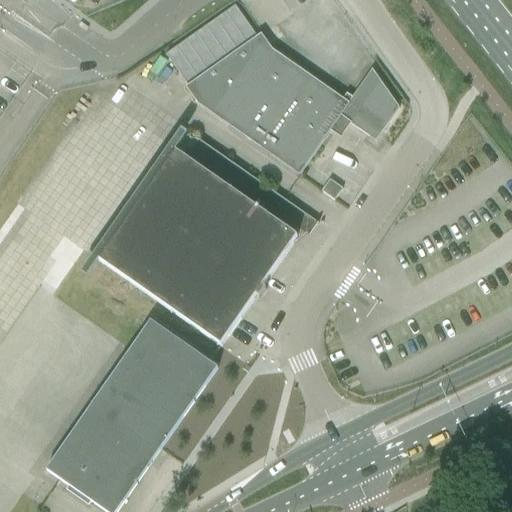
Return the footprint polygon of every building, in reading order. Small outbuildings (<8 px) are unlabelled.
[(235,8),(166,57),(186,86),(255,37),(235,8)] [(254,41),(244,48),(188,87),(187,88),(185,89),(197,107),(282,167),(299,178),(330,133),(340,119),(350,126),(369,139),(373,133),(380,137),(399,110),(371,71),(351,100),(346,96),(342,101),(272,52),(264,41),(260,36),(254,41)] [(306,236),(317,226),(318,226),(302,214),(283,201),(198,142),(183,162),(172,155),(97,262),(220,348),(221,348),(256,298),(259,301),(266,291),(262,289),(292,246),(293,246),(306,236)] [(321,193),(334,203),(343,191),(329,181),(321,193)] [(59,482),(68,488),(90,504),(96,508),(102,511),(117,511),(160,452),(217,370),(209,364),(151,324),(131,353),(56,460),(47,473),(59,482)]
